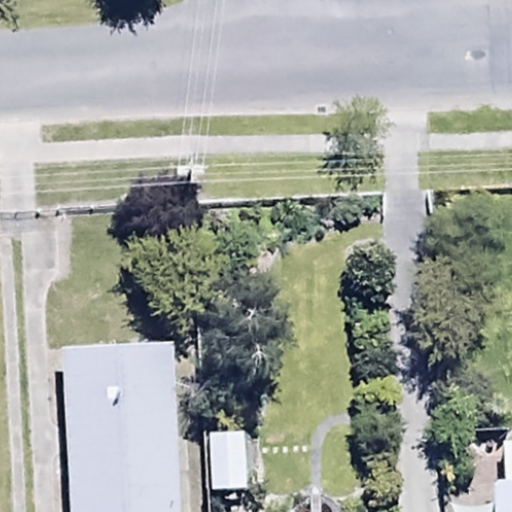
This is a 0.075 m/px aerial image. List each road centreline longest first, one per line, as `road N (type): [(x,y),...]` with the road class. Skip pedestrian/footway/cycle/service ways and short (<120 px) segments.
road 1 (residential): [(0,73),(326,57)]
road 2 (residential): [(326,57),(511,49)]
